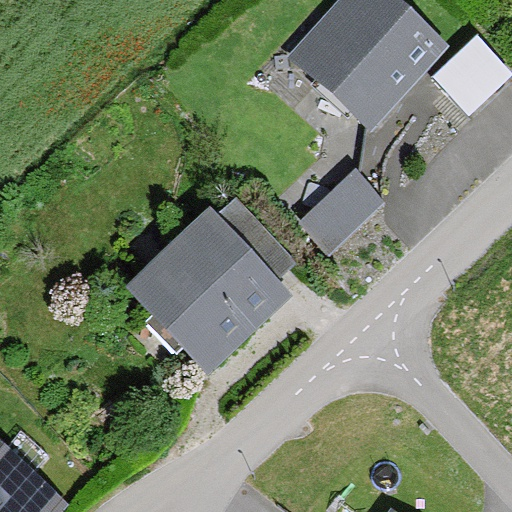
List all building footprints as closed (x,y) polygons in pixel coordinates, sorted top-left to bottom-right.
[(370,132),(440,54),(380,0),(350,0),(293,63),(370,132)] [(469,120),(511,80),(476,44),(434,84),(448,99),(469,120)] [(305,225),(332,252),(379,205),(353,179),(305,225)] [(130,298),(205,381),(288,305),(213,222),(130,298)] [(64,511),(66,510),(0,453),(0,511),(64,511)]
